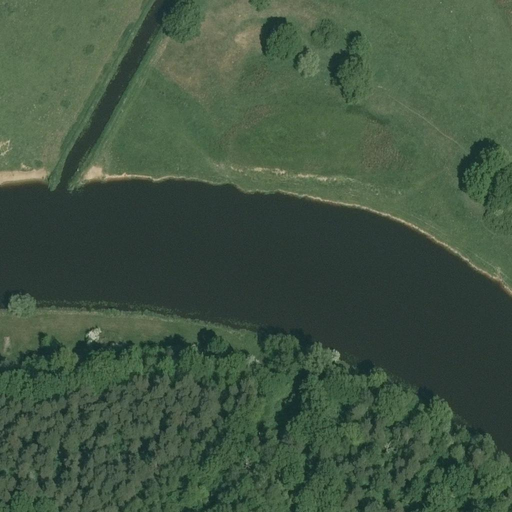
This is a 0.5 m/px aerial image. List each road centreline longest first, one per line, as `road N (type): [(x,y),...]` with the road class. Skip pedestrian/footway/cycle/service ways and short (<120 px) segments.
road 1 (track): [(0,403),(132,381),(199,403),(267,407),(286,403),(302,379)]
road 2 (track): [(129,511),(183,462),(208,415),(199,403)]
